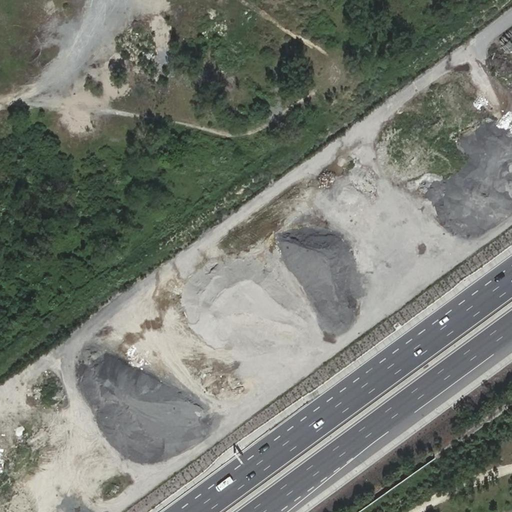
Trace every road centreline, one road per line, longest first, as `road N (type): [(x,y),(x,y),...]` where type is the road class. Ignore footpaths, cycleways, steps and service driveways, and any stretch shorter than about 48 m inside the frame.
road 1 (unknown): [(511,13),(0,389)]
road 2 (unknown): [(102,511),(511,218)]
road 3 (motorway): [(511,284),(203,511)]
road 4 (motorway): [(256,511),(511,325)]
